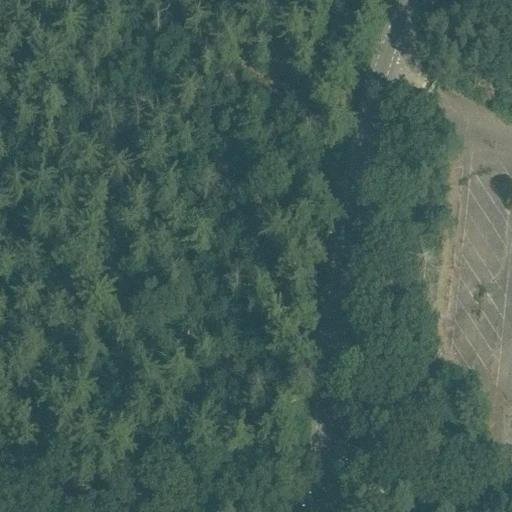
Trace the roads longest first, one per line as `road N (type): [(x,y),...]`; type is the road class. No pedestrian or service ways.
road 1 (tertiary): [(322,489),(341,254),(385,57),(410,0)]
road 2 (unclassified): [(0,500),(322,489)]
